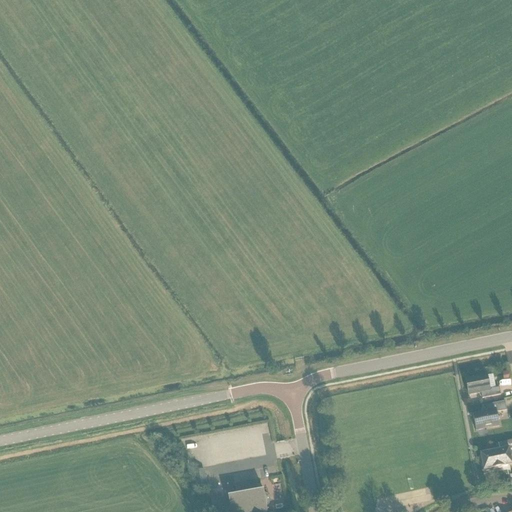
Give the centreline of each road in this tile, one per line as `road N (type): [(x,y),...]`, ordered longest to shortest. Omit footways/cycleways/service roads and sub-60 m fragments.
road 1 (tertiary): [(0,441),(254,388),(291,390)]
road 2 (tertiary): [(291,390),(321,375),(511,336)]
road 3 (tertiary): [(313,511),(291,390)]
